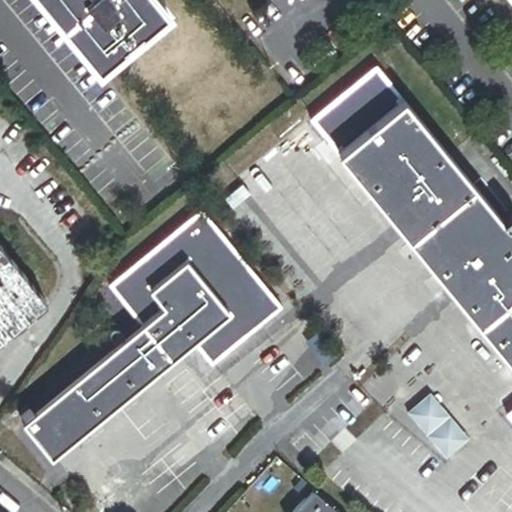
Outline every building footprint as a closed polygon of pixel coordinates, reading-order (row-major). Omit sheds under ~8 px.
[(48,0),(90,51),(152,0),(48,0)] [(373,65),(308,118),(444,284),(511,366),(511,405),(504,412),(511,421),(511,222),(504,213),(498,217),(373,65)] [(199,209),(108,284),(141,324),(23,422),(34,436),(52,457),(191,342),(208,363),(279,305),(243,262),(199,209)] [(0,245),(0,337),(45,300),(0,245)] [(335,511),(311,490),(291,511),(335,511)]
